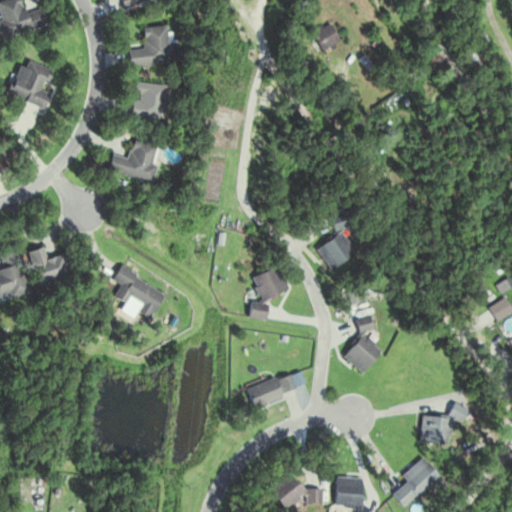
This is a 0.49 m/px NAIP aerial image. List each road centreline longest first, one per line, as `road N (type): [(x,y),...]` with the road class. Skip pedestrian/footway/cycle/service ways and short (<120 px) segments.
road 1 (residential): [(79,0),(92,24),(92,102),(52,174),(0,201)]
road 2 (residential): [(248,214),(287,247),(318,307),(323,333),(309,419)]
road 3 (residential): [(260,0),(261,53),(237,196),(248,214)]
road 4 (residential): [(206,511),(242,455),(274,432),(353,414)]
